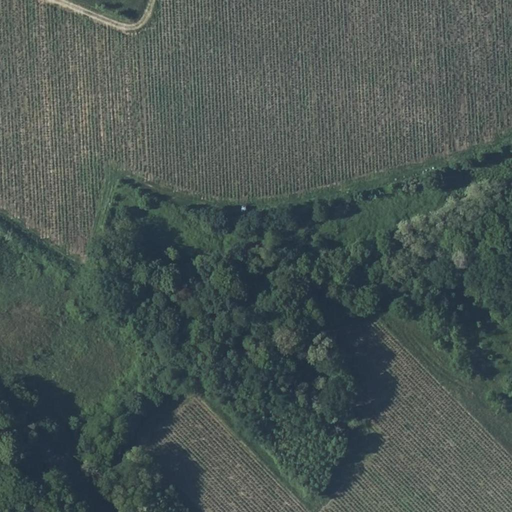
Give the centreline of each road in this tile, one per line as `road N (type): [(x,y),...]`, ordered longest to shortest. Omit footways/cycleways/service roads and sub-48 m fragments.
road 1 (track): [(0,210),(67,252),(99,221),(112,174),(170,196),(238,207),(446,157),(511,119)]
road 2 (tertiary): [(0,399),(99,511)]
road 3 (track): [(51,0),(126,29),(138,27),(149,0)]
